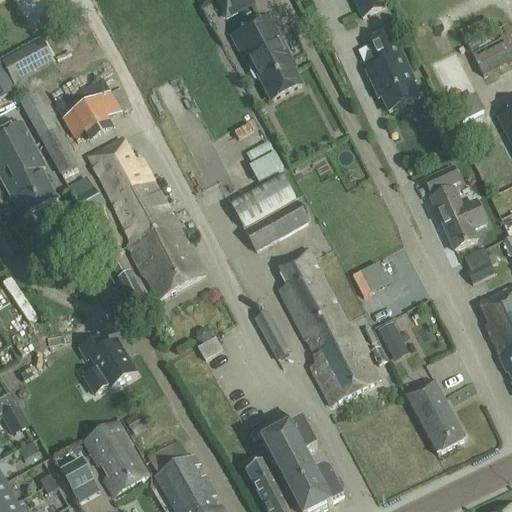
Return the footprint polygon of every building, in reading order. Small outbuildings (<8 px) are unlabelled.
[(255,0),(217,0),(227,19),(257,3),(255,0)] [(353,0),(363,21),(385,11),(379,0),(353,0)] [(315,15),(309,1),(302,4),(308,18),(315,15)] [(511,36),(500,12),(459,33),(483,80),(511,65),(511,36)] [(290,61),(269,20),(233,39),(243,59),(249,57),(254,67),(252,68),(251,72),(255,80),(259,81),(261,80),(273,103),(301,89),(287,62),(290,61)] [(419,101),(408,76),(410,75),(392,37),(368,48),(378,69),(366,75),(379,101),(381,100),(389,115),(419,101)] [(42,42),(1,64),(12,85),(53,63),(42,42)] [(0,66),(0,100),(14,93),(0,66)] [(177,79),(156,89),(187,155),(209,145),(177,79)] [(76,142),(123,115),(103,81),(56,108),(76,142)] [(61,175),(76,167),(36,95),(20,103),(61,175)] [(511,114),(500,120),(511,143),(511,114)] [(56,201),(41,172),(45,170),(21,126),(0,137),(0,178),(8,195),(10,194),(24,219),(56,201)] [(258,134),(235,147),(246,167),(269,153),(258,134)] [(135,164),(122,142),(89,160),(113,209),(131,247),(127,249),(140,275),(145,279),(158,302),(206,278),(141,162),(135,164)] [(462,212),(451,189),(460,185),(453,170),(424,184),(432,202),(431,202),(455,254),(477,244),(472,234),(486,227),(476,205),(462,212)] [(256,254),(309,226),(298,205),(281,176),(272,181),(260,187),(229,205),(244,234),(245,233),(256,254)] [(110,224),(86,180),(68,190),(92,234),(110,224)] [(352,336),(307,252),(276,265),(289,288),(280,293),(305,343),(307,342),(320,364),(311,369),(332,408),(381,384),(367,356),(368,356),(357,334),(352,336)] [(488,259),(484,252),(464,262),(469,273),(466,274),(472,288),(495,277),(492,269),(498,265),(494,257),(488,259)] [(107,262),(117,280),(136,315),(149,308),(130,272),(125,275),(114,258),(107,262)] [(488,326),(486,330),(508,376),(511,375),(511,376),(511,291),(479,307),(488,326)] [(278,362),(290,356),(268,315),(256,322),(278,362)] [(108,350),(101,339),(80,352),(87,363),(91,360),(111,392),(136,377),(116,345),(108,350)] [(197,350),(205,363),(223,353),(216,340),(197,350)] [(379,369),(387,365),(380,349),(371,353),(379,369)] [(11,392),(21,386),(16,376),(18,374),(14,366),(0,374),(11,392)] [(438,458),(466,443),(433,384),(406,398),(406,399),(438,458)] [(28,429),(19,411),(4,419),(14,437),(28,429)] [(318,452),(304,425),(291,432),(291,431),(263,446),(271,461),(246,474),(265,511),(329,511),(332,510),(344,503),(330,476),(324,474),(316,478),(305,458),(318,452)] [(148,480),(131,450),(132,449),(118,426),(84,444),(99,468),(103,467),(109,478),(105,481),(108,485),(106,487),(114,500),(148,480)] [(33,445),(19,453),(25,464),(39,456),(33,445)] [(157,478),(155,480),(173,511),(222,511),(221,510),(218,511),(212,502),(215,500),(216,499),(204,479),(200,482),(194,471),(200,467),(195,458),(189,461),(158,478),(157,478)] [(62,475),(68,486),(73,496),(94,484),(89,475),(83,464),(62,475)] [(44,490),(54,483),(51,478),(40,484),(44,490)] [(59,492),(54,483),(44,490),(48,498),(59,492)] [(0,511),(3,511),(14,506),(4,487),(0,488),(0,511)]
